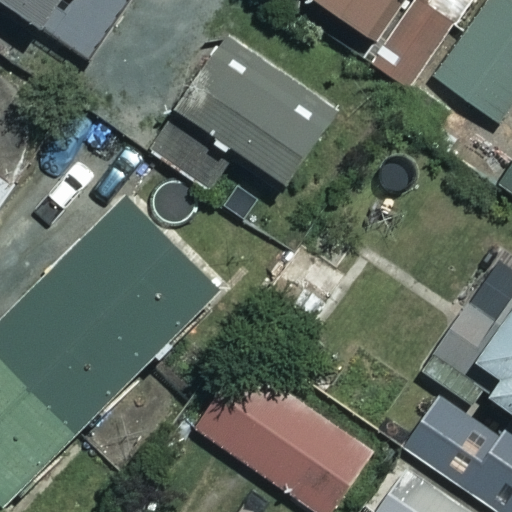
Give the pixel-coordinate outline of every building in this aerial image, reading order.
[(125,0),(5,0),(86,57),(125,0)] [(464,0),(321,0),(385,45),(374,60),(405,83),(464,0)] [(511,105),(511,0),(487,0),(435,77),(501,122),(511,105)] [(335,109),(220,32),(171,104),(286,182),(335,109)] [(511,157),(496,181),(511,191),(511,157)] [(0,201),(18,176),(0,163),(0,201)] [(221,281),(125,186),(0,312),(0,500),(2,502),(221,281)] [(355,269),(297,242),(270,298),(328,326),(355,269)] [(499,371),(482,393),(511,416),(511,298),(472,350),(499,371)] [(327,511),(370,451),(241,361),(196,426),(319,511),(327,511)] [(401,441),(506,511),(511,511),(511,437),(438,387),(401,441)] [(478,511),(417,471),(388,511),(478,511)]
